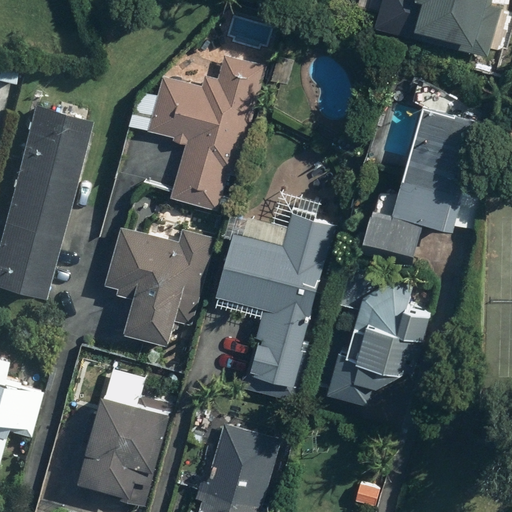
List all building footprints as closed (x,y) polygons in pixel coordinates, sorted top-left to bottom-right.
[(376,0),(371,23),(489,54),(501,7),(480,2),(480,0),(376,0)] [(202,71),(199,84),(162,74),(148,125),(186,135),(170,194),(215,206),(225,170),(234,173),(264,62),(222,51),(216,75),(202,71)] [(86,118),(30,101),(0,198),(0,283),(32,294),(86,118)] [(478,120),(418,104),(390,212),(449,228),(478,120)] [(287,397),(333,223),(288,212),(280,243),(229,230),(212,291),(264,304),(242,385),(287,397)] [(103,280),(117,284),(115,292),(127,295),(118,328),(162,340),(169,317),(188,322),(212,237),(181,228),(178,239),(119,223),(103,280)] [(336,350),(324,390),(365,403),(377,364),(414,371),(426,312),(404,306),(411,282),(392,278),(360,294),(350,354),(336,350)] [(0,358),(0,435),(3,423),(27,430),(38,390),(0,379),(0,361),(1,359),(0,358)] [(164,411),(96,392),(71,480),(139,499),(164,411)] [(259,511),(279,436),(221,421),(197,511),(259,511)]
